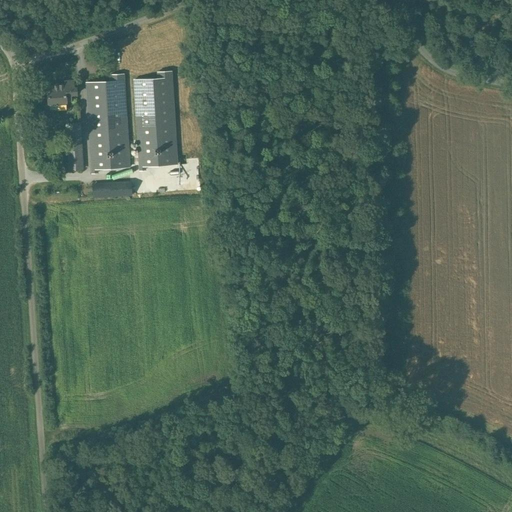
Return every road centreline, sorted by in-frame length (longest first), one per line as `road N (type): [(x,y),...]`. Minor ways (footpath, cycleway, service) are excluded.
road 1 (unclassified): [(47,511),(17,65)]
road 2 (unclassified): [(203,0),(17,65)]
road 3 (unclassified): [(511,85),(453,74),(425,55),(383,0)]
